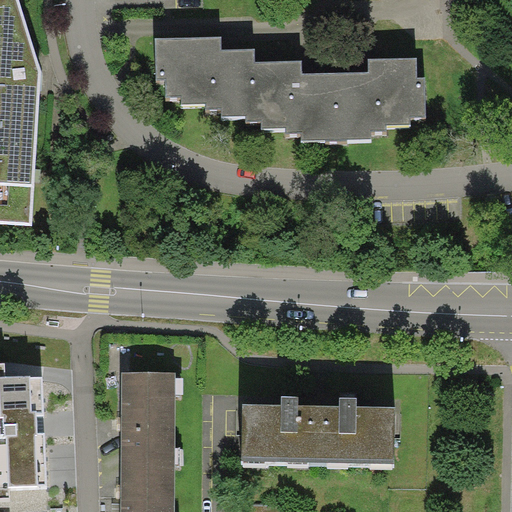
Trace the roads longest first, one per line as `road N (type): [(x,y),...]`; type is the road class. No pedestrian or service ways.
road 1 (residential): [(511,175),(323,185),(227,178),(188,165),(159,150),(107,100),(88,66),(76,0)]
road 2 (primary): [(0,278),(511,311)]
road 3 (residential): [(85,511),(78,348)]
